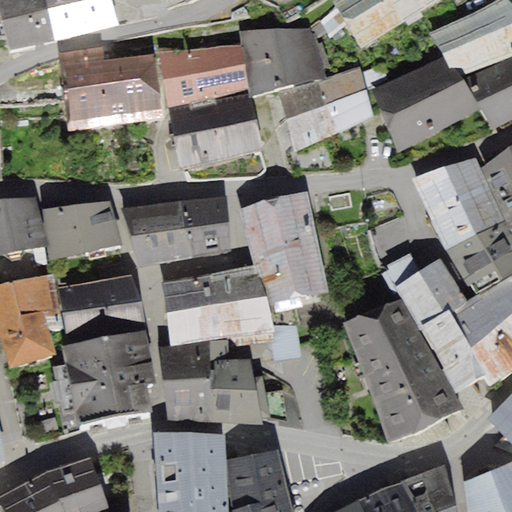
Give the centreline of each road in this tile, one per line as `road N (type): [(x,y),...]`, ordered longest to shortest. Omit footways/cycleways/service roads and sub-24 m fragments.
road 1 (residential): [(0,186),(108,192),(387,175),(511,133)]
road 2 (residential): [(385,458),(240,426),(160,424),(114,432),(0,477)]
road 3 (residential): [(0,68),(217,0)]
